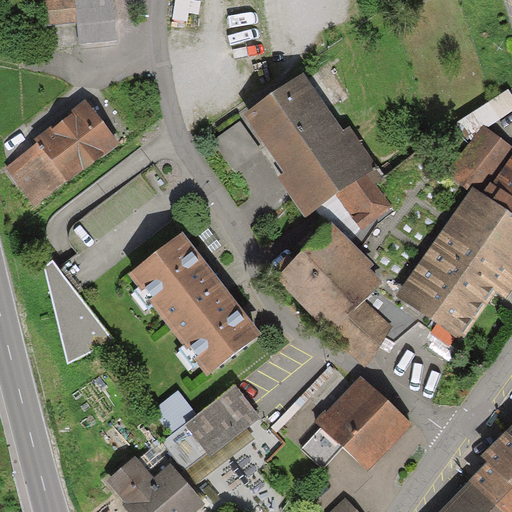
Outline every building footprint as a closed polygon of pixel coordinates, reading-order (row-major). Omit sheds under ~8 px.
[(115,0),(40,0),(42,25),(76,24),(76,44),(117,43),(115,0)] [(302,69),(204,139),(227,172),(258,150),(304,214),(328,196),(348,225),(392,195),(302,69)] [(485,130),(511,113),(511,91),(475,114),(485,130)] [(92,98),(6,165),(37,206),(124,139),(92,98)] [(477,130),(448,171),(470,187),(499,146),(477,130)] [(511,170),(488,205),(511,221),(511,170)] [(511,221),(488,205),(467,191),(391,303),(451,344),(493,282),(504,289),(511,277),(511,221)] [(384,280),(325,227),(272,286),(331,339),(361,305),(384,280)] [(252,336),(175,232),(122,271),(199,375),(252,336)] [(47,261),(40,267),(64,364),(110,342),(47,261)] [(390,328),(361,305),(331,339),(365,366),(390,328)] [(403,419),(358,380),(313,430),(358,470),(403,419)] [(254,414),(233,386),(182,426),(204,454),(254,414)] [(511,424),(502,436),(511,445),(511,424)] [(511,445),(502,436),(478,462),(483,469),(511,496),(511,445)] [(125,506),(120,511),(121,511),(192,511),(200,505),(168,471),(156,482),(137,461),(108,488),(125,506)] [(511,511),(511,496),(483,469),(467,487),(496,511),(511,511)] [(496,511),(467,487),(445,511),(496,511)] [(357,511),(342,498),(328,511),(357,511)]
